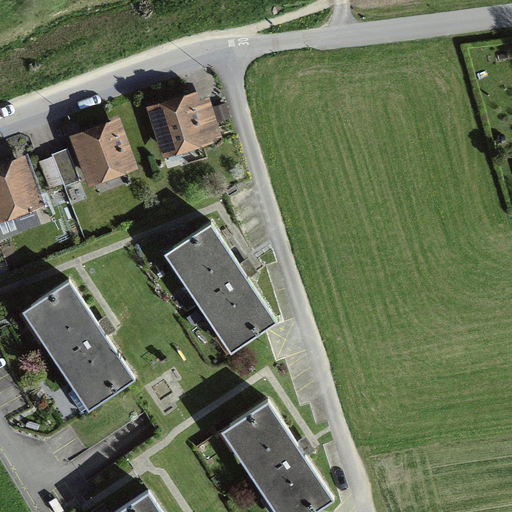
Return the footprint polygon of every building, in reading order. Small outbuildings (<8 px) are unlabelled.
[(215,138),(201,96),(154,112),(169,153),(215,138)] [(128,169),(113,129),(80,141),(94,181),(128,169)] [(68,149),(51,155),(53,161),(61,187),(79,181),(68,149)] [(34,205),(18,166),(0,173),(0,215),(1,218),(34,205)] [(276,324),(211,224),(171,250),(235,350),(276,324)] [(129,385),(64,285),(32,305),(97,406),(129,385)] [(310,511),(330,499),(266,400),(226,425),(282,511),(310,511)] [(159,511),(146,492),(115,511),(159,511)]
